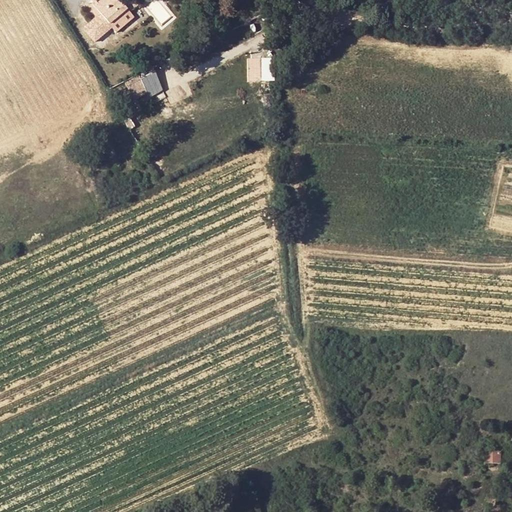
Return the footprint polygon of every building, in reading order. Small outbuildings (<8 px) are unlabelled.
[(92,3),(86,7),(94,19),(101,15),(108,25),(128,12),(123,6),(119,0),(104,0),(95,7),(92,3)] [(128,12),(108,25),(109,27),(114,34),(134,21),(130,16),(140,9),(134,0),(132,0),(123,6),(128,12)] [(94,19),(102,31),(109,27),(108,25),(101,15),(94,19)] [(243,69),(241,92),(268,93),(269,70),(243,69)] [(159,82),(155,74),(140,80),(144,88),(159,82)] [(153,101),(164,94),(160,89),(150,96),(153,101)] [(118,156),(112,146),(106,149),(112,159),(118,156)] [(496,467),(497,454),(482,453),(482,466),(496,467)]
